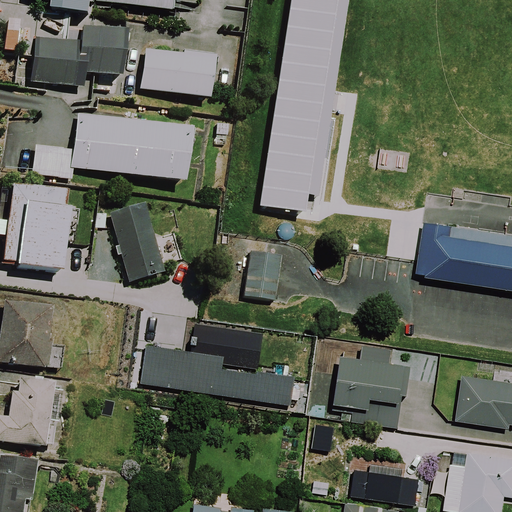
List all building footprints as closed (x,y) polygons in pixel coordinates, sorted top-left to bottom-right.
[(37,0),(37,8),(75,14),(76,0),(37,0)] [(91,0),(91,8),(166,19),(168,0),(91,0)] [(111,86),(118,40),(66,32),(64,46),(33,41),(26,87),(75,94),(78,81),(111,86)] [(135,94),(202,107),(210,67),(142,55),(135,94)] [(65,174),(174,193),(184,138),(74,120),(65,174)] [(58,202),(5,195),(0,231),(0,268),(8,270),(7,277),(52,282),(60,219),(56,219),(58,202)] [(105,218),(124,288),(157,279),(138,209),(105,218)] [(451,225),(424,220),(416,273),(511,287),(511,243),(450,234),(451,225)] [(244,297),(273,300),(278,255),(249,251),(244,297)] [(50,306),(3,300),(0,319),(0,362),(42,368),(50,306)] [(140,384),(291,404),(295,374),(257,369),(257,372),(222,367),(223,363),(258,367),(263,331),(195,322),(191,350),(146,344),(140,384)] [(341,353),(334,402),(367,407),(365,422),(397,427),(402,394),(406,394),(411,366),(404,365),(405,362),(391,360),(392,349),(362,344),(360,355),(341,353)] [(511,380),(461,374),(455,419),(510,427),(510,423),(511,423),(511,380)] [(0,440),(43,446),(52,382),(17,377),(15,391),(10,390),(6,417),(0,416),(0,440)] [(502,511),(504,495),(511,496),(511,457),(468,452),(466,465),(450,463),(444,509),(460,511),(459,511),(502,511)] [(28,500),(34,459),(0,454),(0,511),(19,511),(22,499),(28,500)] [(351,495),(415,505),(419,477),(354,468),(351,495)] [(253,511),(254,508),(232,505),(231,510),(221,508),(222,506),(194,502),(192,511),(253,511)] [(344,511),(398,511),(399,510),(346,502),(344,511)]
